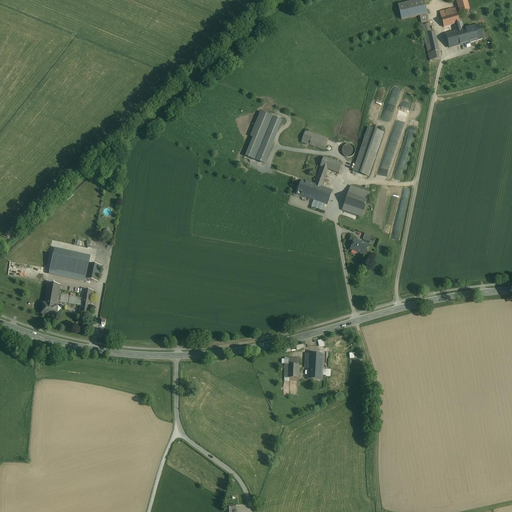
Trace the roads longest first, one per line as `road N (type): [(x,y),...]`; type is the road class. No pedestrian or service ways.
road 1 (residential): [(438,72),(396,289),(399,308)]
road 2 (secondary): [(399,308),(262,346),(177,356)]
road 3 (track): [(379,511),(376,385),(356,320)]
road 4 (unclassified): [(250,511),(241,481),(179,430),(177,356)]
road 5 (secondary): [(177,356),(75,346),(0,323)]
